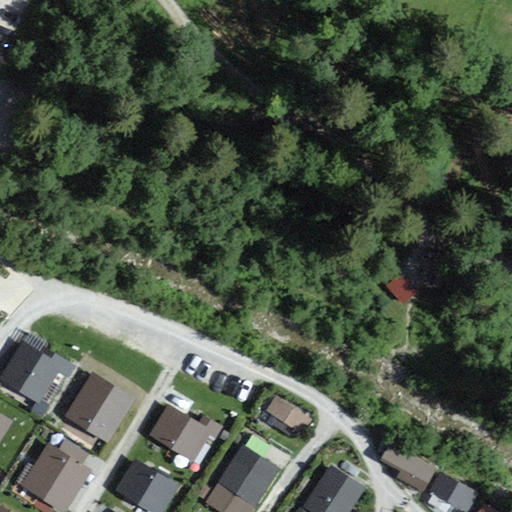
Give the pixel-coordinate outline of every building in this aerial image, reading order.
[(406,273),(387,285),(400,305),(419,292),(406,273)] [(51,358),(23,342),(0,380),(40,404),(59,373),(68,378),(75,365),(54,353),(51,358)] [(135,398),(92,372),(65,418),(109,443),(135,398)] [(308,415),(272,394),(265,407),(276,414),(271,422),(289,432),(294,424),(300,428),(308,415)] [(196,422),(168,404),(149,434),(190,460),(206,436),(213,441),(222,427),(201,414),(196,422)] [(0,444),(14,422),(0,413),(0,444)] [(288,450),(253,426),(244,439),(279,463),(288,450)] [(58,449),(48,443),(22,489),(61,511),(66,511),(92,468),(83,463),(88,454),(64,440),(58,449)] [(430,467),(383,442),(376,456),(423,481),(430,467)] [(252,511),(281,468),(243,444),(206,503),(221,511),(252,511)] [(151,511),(171,481),(131,456),(111,487),(151,511)] [(347,511),(362,489),(330,469),(307,506),(316,511),(347,511)] [(471,494),(435,472),(425,489),(461,510),(471,494)] [(498,511),(481,502),(474,511),(498,511)]
